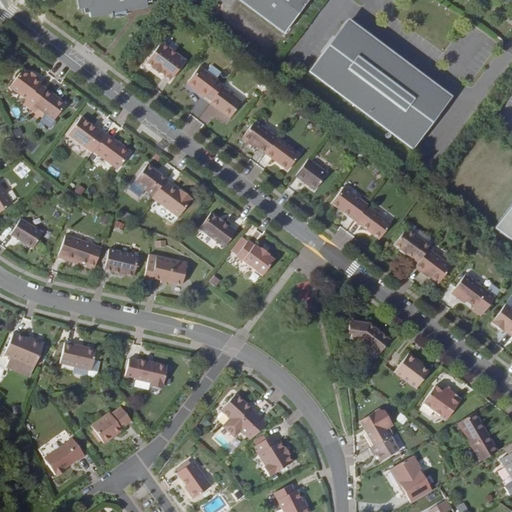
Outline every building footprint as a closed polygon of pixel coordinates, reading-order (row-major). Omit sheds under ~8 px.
[(83,0),(85,7),(88,7),(90,13),(97,12),(97,16),(118,11),(118,15),(120,14),(122,13),(123,12),(126,12),(128,13),(131,13),(133,12),(135,11),(134,8),(152,4),(150,0),(83,0)] [(245,0),(288,31),(310,0),(245,0)] [(353,20),(317,71),(416,143),(440,110),(452,94),(408,60),(403,66),(394,60),(399,53),(353,20)] [(335,32),(322,49),(329,54),(341,37),(335,32)] [(192,64),(168,46),(153,66),(159,71),(165,76),(166,76),(177,84),(192,64)] [(408,60),(399,53),(394,60),(403,66),(408,60)] [(248,64),(244,60),(240,65),(245,68),(248,64)] [(34,104),(47,88),(41,83),(42,82),(36,77),(30,73),(23,68),(10,86),(27,99),(34,104)] [(226,82),(208,68),(195,85),(213,99),(214,98),(219,102),(229,89),(231,87),(225,83),(226,82)] [(266,81),(263,85),(267,89),(271,84),(266,81)] [(66,103),(47,88),(34,104),(31,108),(36,112),(39,108),(54,119),(66,103)] [(250,104),(229,89),(219,102),(218,104),(238,120),(250,104)] [(25,103),(31,108),(34,104),(27,99),(25,103)] [(440,110),(428,127),(434,131),(446,114),(440,110)] [(106,133),(106,132),(98,127),(97,128),(83,118),(70,134),(92,152),(94,149),(106,133)] [(250,138),(273,155),(286,138),(262,120),(250,138)] [(118,142),(106,133),(94,149),(119,168),(131,151),(118,142)] [(286,138),(273,155),(280,160),(282,158),(287,162),(285,164),(296,171),(308,155),(286,138)] [(120,140),(118,142),(131,151),(133,149),(120,140)] [(316,159),(303,176),(310,182),(315,186),(323,192),(336,174),(316,159)] [(165,180),(166,177),(149,164),(137,180),(147,188),(146,188),(153,194),(165,180)] [(184,194),(165,180),(153,194),(153,195),(180,215),(193,198),(185,192),(184,194)] [(0,209),(13,202),(0,181),(0,209)] [(79,185),(75,192),(82,196),(86,189),(79,185)] [(374,207),(375,206),(351,188),(339,204),(363,222),(374,207)] [(511,196),(493,222),(511,236),(511,196)] [(374,207),(363,222),(387,240),(399,225),(374,207)] [(236,230),(211,212),(199,228),(224,246),(236,230)] [(44,231),(21,217),(11,232),(33,246),(44,231)] [(461,237),(466,230),(458,224),(453,231),(461,237)] [(436,250),(438,248),(414,229),(401,245),(408,250),(407,251),(413,256),(414,255),(426,264),(436,250)] [(95,244),(67,233),(59,257),(75,262),(75,261),(88,265),(95,244)] [(233,250),(238,253),(247,241),(242,238),(233,250)] [(247,241),(238,253),(236,255),(261,274),(274,258),(268,254),(269,253),(262,247),(261,249),(248,239),(247,241)] [(110,247),(109,253),(106,268),(135,274),(139,253),(118,248),(110,247)] [(426,264),(424,267),(446,284),(460,267),(436,250),(426,264)] [(170,281),(169,283),(173,284),(174,282),(182,284),(187,261),(158,254),(153,276),(162,279),(161,281),(166,282),(166,280),(170,281)] [(213,275),(209,280),(215,284),(219,279),(213,275)] [(467,297),(474,302),(483,309),(495,293),(473,276),(459,295),(465,299),(467,297)] [(507,329),(511,332),(511,304),(509,303),(495,321),(506,330),(507,329)] [(376,352),(388,336),(365,319),(347,318),(346,326),(349,326),(348,335),(360,336),(369,343),(367,346),(367,348),(367,349),(367,350),(368,352),(369,353),(370,354),(371,354),(373,354),(375,353),(376,352)] [(36,339),(15,330),(5,352),(23,359),(24,362),(30,364),(33,363),(36,364),(46,340),(37,336),(36,339)] [(99,347),(67,340),(63,362),(95,368),(99,347)] [(428,367),(422,363),(414,357),(415,356),(407,349),(393,368),(415,384),(428,367)] [(141,359),(131,356),(127,373),(137,375),(136,377),(153,381),(155,386),(161,387),(164,385),(170,364),(141,357),(141,359)] [(0,363),(0,366),(1,367),(2,368),(2,369),(2,370),(3,370),(3,371),(2,371),(2,372),(2,373),(9,368),(0,363)] [(0,383),(9,368),(2,373),(0,376),(0,383)] [(449,385),(444,382),(441,386),(434,381),(421,398),(440,412),(447,404),(452,408),(462,395),(449,385)] [(245,401),(246,399),(236,391),(221,408),(230,416),(224,423),(223,424),(235,435),(242,429),(245,433),(262,413),(251,404),(249,406),(245,401)] [(134,418),(123,402),(93,422),(104,437),(106,440),(124,427),(123,425),(134,418)] [(378,417),(365,425),(375,441),(371,444),(375,451),(378,449),(382,456),(400,446),(392,432),(394,431),(389,423),(394,420),(385,406),(380,404),(373,408),(374,411),(378,417)] [(447,404),(440,412),(446,416),(452,408),(447,404)] [(224,423),(230,416),(221,408),(217,413),(217,416),(224,423)] [(361,418),(365,425),(378,417),(374,411),(373,408),(360,416),(361,418)] [(484,426),(474,409),(457,420),(466,436),(484,426)] [(401,413),(397,420),(405,425),(409,419),(401,413)] [(104,437),(96,426),(93,428),(101,438),(104,437)] [(469,442),(487,431),(484,426),(466,436),(469,442)] [(284,447),(286,446),(281,437),(280,438),(275,431),(267,436),(256,443),(260,450),(259,451),(267,464),(265,465),(270,473),(293,459),(289,451),(287,452),(284,447)] [(479,458),(497,447),(487,431),(469,442),(479,458)] [(87,453),(75,436),(46,456),(58,474),(68,467),(67,466),(79,458),(80,459),(87,453)] [(417,448),(413,451),(427,476),(432,473),(417,448)] [(407,449),(394,456),(397,460),(393,463),(407,488),(413,497),(433,485),(427,476),(413,451),(409,453),(407,449)] [(511,453),(508,456),(500,460),(511,480),(511,453)] [(180,469),(192,460),(190,457),(178,467),(180,469)] [(192,487),(190,489),(195,495),(213,483),(194,458),(192,460),(180,469),(179,470),(189,482),(192,487)] [(407,488),(393,463),(386,467),(400,492),(407,488)] [(305,504),(302,499),(296,488),(295,488),(291,482),(275,490),(285,511),(307,511),(309,511),(310,508),(308,506),(305,504)]
